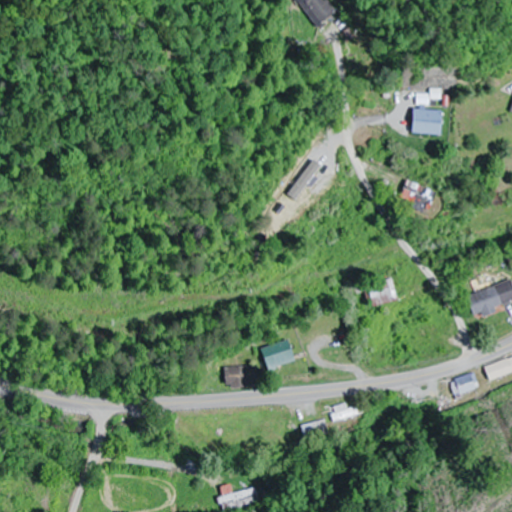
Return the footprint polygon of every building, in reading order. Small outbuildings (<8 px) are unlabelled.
[(340,13),(330,0),(302,0),(321,26),(340,13)] [(445,135),(445,109),(415,109),(415,135),(445,135)] [(439,194),(410,180),(401,200),(429,214),(439,194)] [(371,284),(375,306),(400,301),(396,279),(371,284)] [(511,304),(511,280),(469,295),(476,317),(511,304)] [(271,368),(297,358),(290,340),(264,350),(271,368)] [(511,373),(511,358),(487,367),(491,380),(511,373)] [(228,367),(228,386),(259,386),(259,367),(228,367)]
